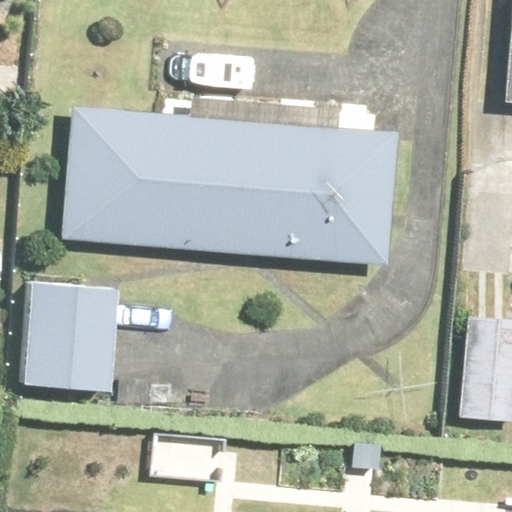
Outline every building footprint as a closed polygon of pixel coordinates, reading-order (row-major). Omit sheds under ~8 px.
[(511,0),(494,0),(487,98),(511,99),(511,0)] [(381,126),(59,106),(50,241),(372,262),(381,126)] [(102,283),(12,279),(7,385),(98,389),(102,283)] [(511,323),(448,318),(439,423),(509,429),(511,400),(511,399),(511,323)] [(213,432),(141,430),(139,481),(212,483),(213,432)]
